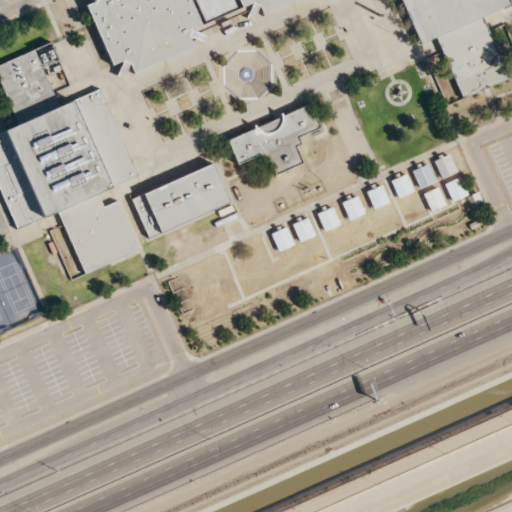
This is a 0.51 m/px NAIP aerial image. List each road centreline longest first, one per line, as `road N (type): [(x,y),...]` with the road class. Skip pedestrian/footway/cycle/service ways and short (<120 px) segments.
road 1 (secondary): [(511,229),(0,459)]
road 2 (secondary): [(0,484),(511,255)]
road 3 (motorway): [(511,288),(12,511)]
road 4 (motorway): [(79,511),(511,319)]
